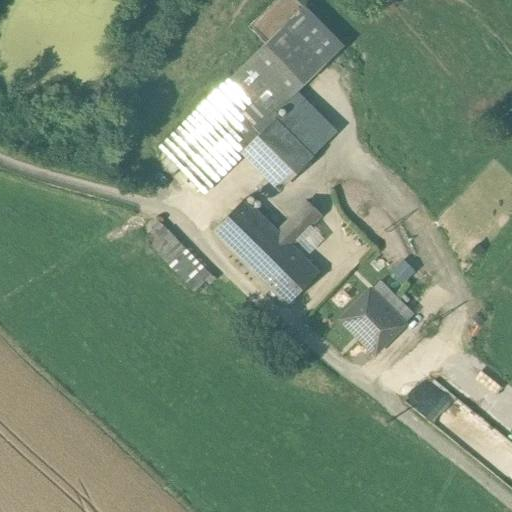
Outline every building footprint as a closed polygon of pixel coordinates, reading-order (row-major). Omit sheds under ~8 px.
[(342,47),(303,7),(286,25),(324,64),(342,47)] [(286,25),(285,24),(266,43),(305,83),(324,64),(286,25)] [(266,43),(231,78),(251,98),(270,118),(291,97),(305,83),(266,43)] [(231,78),(159,149),(179,169),(251,98),(231,78)] [(329,136),(291,97),(270,118),(299,146),(308,156),(329,136)] [(251,98),(179,169),(202,194),(244,152),(274,122),(270,118),(251,98)] [(299,146),(274,122),(244,152),(267,174),(266,175),(279,188),(309,158),(308,156),(299,146)] [(277,231),(244,199),(211,232),(260,280),(293,247),(291,245),(277,231)] [(320,215),(306,201),(288,220),(302,234),(320,215)] [(288,220),(277,231),(291,245),(302,234),(288,220)] [(186,251),(164,230),(150,244),(172,265),(186,251)] [(293,247),(260,280),(286,306),(318,273),(293,247)] [(186,251),(172,265),(196,290),(210,275),(186,251)] [(407,257),(396,270),(409,282),(421,269),(407,257)] [(404,325),(369,291),(340,320),(375,354),(404,325)]
